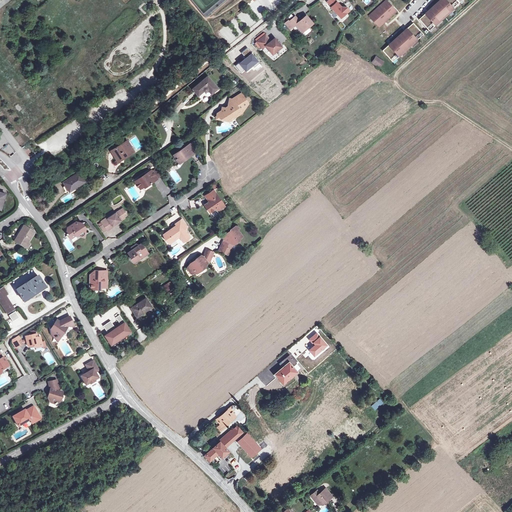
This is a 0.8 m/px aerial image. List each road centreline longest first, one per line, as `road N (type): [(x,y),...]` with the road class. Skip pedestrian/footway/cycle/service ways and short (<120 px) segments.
road 1 (track): [(511,151),(441,102),(406,95),(393,77),(475,0)]
road 2 (residential): [(63,275),(197,187),(206,172)]
road 3 (residential): [(124,392),(250,511)]
road 4 (residential): [(0,459),(124,392)]
road 5 (residential): [(124,392),(63,275)]
